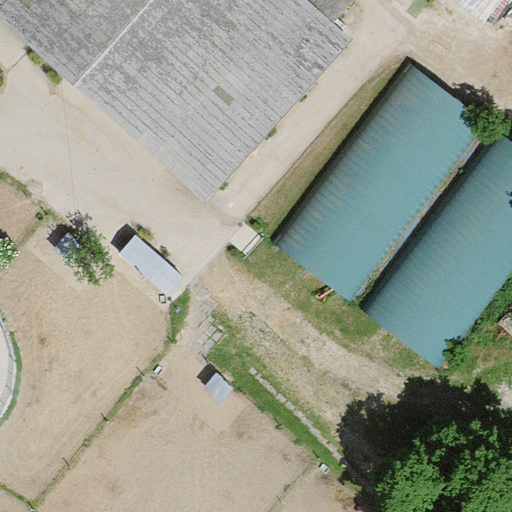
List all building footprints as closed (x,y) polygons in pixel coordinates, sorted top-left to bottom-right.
[(306,0),(13,0),(8,6),(198,174),(324,33),(333,23),(306,0)] [(306,0),(333,23),(352,0),(306,0)] [(471,0),(499,15),(507,0),(471,0)] [(343,51),(324,33),(198,174),(217,191),(343,51)] [(423,55),(281,232),(356,292),(498,115),(423,55)] [(511,126),(502,120),(381,310),(455,357),(511,268),(511,126)] [(168,276),(123,233),(107,250),(154,294),(168,276)]
